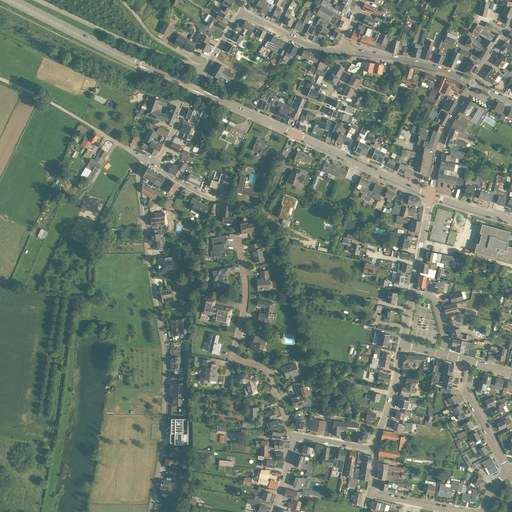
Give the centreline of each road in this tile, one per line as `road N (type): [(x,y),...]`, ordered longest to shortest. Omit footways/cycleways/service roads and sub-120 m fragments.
road 1 (tertiary): [(430,196),(15,0)]
road 2 (unclassified): [(148,511),(163,378),(143,159)]
road 3 (unclassified): [(37,0),(205,69)]
road 4 (unclassified): [(0,78),(143,159)]
road 5 (residential): [(508,472),(463,387),(468,361)]
road 6 (residential): [(430,196),(445,128),(472,83)]
